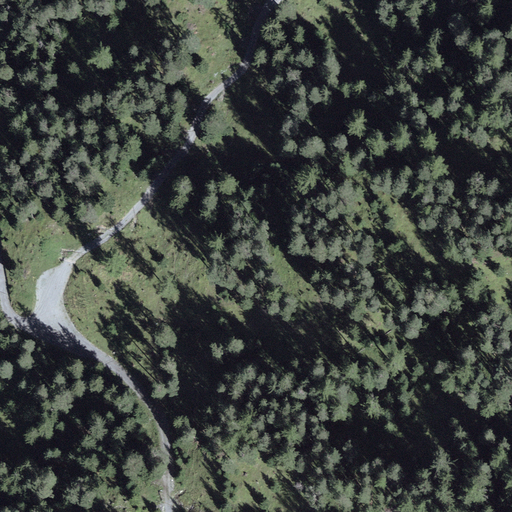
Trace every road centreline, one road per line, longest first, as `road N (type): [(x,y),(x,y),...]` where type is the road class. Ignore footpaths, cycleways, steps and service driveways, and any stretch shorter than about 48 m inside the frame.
road 1 (track): [(52,338),(58,283),(186,150),(209,98),(246,66),(270,0)]
road 2 (track): [(172,511),(165,420),(113,362),(25,324),(9,305),(0,252)]
